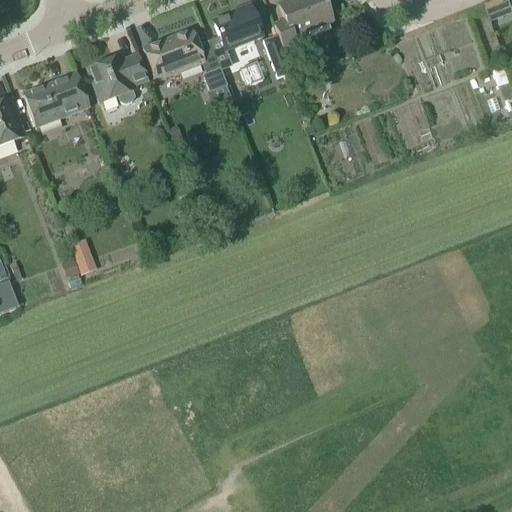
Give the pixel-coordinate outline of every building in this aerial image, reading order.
[(284,25),(273,29),(283,54),(296,49),(292,40),(331,25),(321,0),(307,0),(293,5),(293,3),(278,9),(284,25)] [(485,14),(490,27),(501,22),(496,9),(485,14)] [(212,26),(219,44),(208,48),(218,74),(229,70),(224,55),(261,41),(249,11),(212,26)] [(142,53),(155,86),(202,68),(206,79),(203,81),(208,94),(203,96),(210,114),(217,111),(217,112),(221,110),(220,108),(228,105),(223,91),(224,91),(218,74),(208,48),(197,52),(190,34),(142,53)] [(277,40),(261,46),(276,83),(291,77),(277,40)] [(122,60),(86,74),(99,108),(115,101),(117,107),(122,109),(130,106),(132,101),(130,96),(134,94),(133,90),(146,86),(135,59),(123,64),(122,60)] [(75,79),(23,98),(36,132),(88,112),(75,79)] [(476,83),(459,92),(471,118),(489,110),(476,83)] [(0,149),(23,141),(9,104),(0,107),(0,149)] [(166,132),(172,146),(180,142),(175,129),(166,132)] [(147,230),(136,235),(142,250),(152,246),(147,230)] [(84,243),(69,248),(80,278),(94,273),(84,243)] [(0,262),(0,273),(3,284),(13,281),(6,260),(0,262)] [(72,264),(60,268),(64,281),(77,276),(72,264)] [(0,319),(17,313),(7,287),(0,289),(0,319)]
